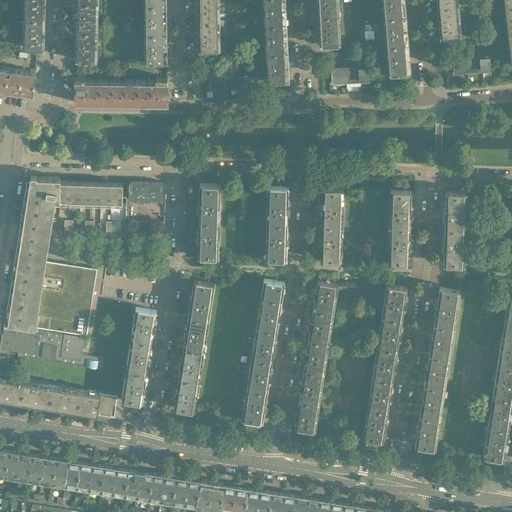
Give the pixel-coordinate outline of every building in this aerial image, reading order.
[(44,0),(23,0),(23,17),(44,17),(45,5),(42,5),(42,1),(45,1),(44,0)] [(79,17),(76,17),(76,29),(97,29),(98,1),(77,0),(76,13),(79,13),(79,17)] [(200,6),(198,6),(198,19),(219,19),(218,0),(197,0),(198,2),(200,2),(200,6)] [(284,0),(263,0),(265,22),(286,21),(284,0)] [(337,0),(319,0),(320,1),(317,2),(318,14),(339,12),(337,0)] [(404,0),(383,0),(384,15),(405,13),(404,0)] [(166,2),(145,3),(145,31),(166,31),(166,2)] [(225,13),(241,14),(242,5),(226,4),(225,13)] [(458,4),(437,5),(438,18),(441,18),(441,22),(438,22),(439,35),(460,33),(458,4)] [(339,12),(318,14),(318,27),(321,27),(321,31),(318,31),(319,44),(340,43),(339,12)] [(405,13),(384,15),(387,43),(408,42),(405,13)] [(44,17),(23,17),(23,46),(44,47),(44,34),(41,34),(41,30),(44,30),(44,17)] [(201,35),(198,36),(199,49),(220,48),(219,19),(198,19),(198,32),(201,31),(201,35)] [(286,21),(265,22),(266,51),(287,50),(286,21)] [(78,46),(76,46),(75,59),(96,59),(97,29),(76,29),(76,42),(78,42),(78,46)] [(166,31),(145,31),(146,60),(167,60),(166,31)] [(408,42),(387,43),(389,72),(410,71),(408,42)] [(287,50),(266,51),(268,80),(289,79),(287,50)] [(489,54),(475,55),(476,64),(482,64),(482,70),(490,70),(489,54)] [(475,55),(461,56),(461,65),(467,65),(468,71),(482,70),(482,64),(476,64),(475,55)] [(461,56),(452,57),(453,73),(468,71),(467,65),(461,65),(461,56)] [(368,64),(354,65),(354,73),(359,73),(360,81),(369,80),(368,64)] [(339,65),(331,66),(331,82),(346,81),(346,74),(340,75),(339,65)] [(354,65),(339,65),(340,75),(346,74),(346,81),(360,81),(359,73),(354,73),(354,65)] [(35,71),(7,67),(4,89),(32,93),(35,71)] [(218,71),(209,71),(209,87),(224,87),(224,80),(218,80),(218,71)] [(232,71),(218,71),(218,80),(224,80),(224,87),(238,87),(238,79),(232,80),(232,71)] [(247,71),(232,71),(232,80),(238,79),(238,87),(247,87),(247,71)] [(85,81),(85,76),(75,76),(74,101),(167,103),(167,77),(155,77),(155,82),(85,81)] [(19,249),(18,255),(42,258),(43,253),(44,247),(44,245),(45,239),(46,234),(49,234),(50,234),(50,230),(51,225),(52,221),(53,215),(53,213),(55,199),(56,199),(58,199),(58,200),(69,200),(80,200),(90,200),(100,201),(111,201),(122,201),(122,195),(122,183),(111,182),(101,182),(90,182),(80,181),(70,181),(60,181),(60,177),(37,176),(37,174),(31,174),(30,180),(26,180),(19,229),(22,230),(21,236),(19,249)] [(129,181),(129,187),(128,198),(165,199),(165,182),(129,181)] [(199,183),(198,219),(219,220),(220,202),(220,184),(199,183)] [(288,186),(267,185),(266,221),(287,222),(288,186)] [(322,187),(322,205),(321,222),(342,223),(343,195),(343,187),(322,187)] [(411,189),(390,189),(390,197),(389,225),(410,225),(411,189)] [(445,190),(444,209),(444,226),(465,227),(465,209),(466,191),(445,190)] [(219,220),(198,219),(197,256),(218,256),(219,220)] [(287,222),(266,221),(265,258),(286,258),(287,222)] [(342,223),(321,222),(320,259),(341,260),(342,223)] [(410,225),(389,225),(388,261),(391,262),(391,264),(393,264),(393,262),(409,262),(410,225)] [(465,227),(444,226),(443,263),(464,264),(465,227)] [(5,321),(87,334),(97,267),(45,259),(46,259),(42,258),(15,254),(15,256),(16,256),(14,268),(13,268),(13,269),(14,269),(12,281),(11,281),(11,282),(12,282),(10,294),(9,294),(9,295),(10,295),(8,307),(7,307),(7,308),(8,308),(6,320),(5,320),(5,321)] [(284,281),(275,279),(263,277),(261,295),(281,298),(284,281)] [(193,279),(190,297),(188,314),(208,317),(214,282),(193,279)] [(317,279),(315,289),(313,306),(333,309),(338,282),(317,279)] [(406,286),(386,283),(381,314),(402,317),(406,286)] [(460,289),(439,286),(433,322),(454,325),(460,289)] [(281,298),(261,295),(256,325),(277,328),(281,298)] [(511,302),(506,302),(501,332),(511,333),(511,302)] [(135,306),(131,337),(151,340),(156,309),(135,306)] [(313,306),(311,319),(308,337),(328,340),(333,309),(313,306)] [(188,314),(186,327),(183,345),(204,348),(208,317),(188,314)] [(402,317),(381,314),(376,344),(397,347),(402,317)] [(433,322),(431,334),(429,352),(449,355),(454,325),(433,322)] [(3,327),(0,347),(13,349),(21,350),(20,355),(102,368),(104,357),(81,353),(84,336),(64,332),(11,324),(11,328),(3,327)] [(277,328),(256,325),(251,355),(272,358),(277,328)] [(511,333),(501,332),(497,363),(511,365),(511,333)] [(151,340),(131,337),(126,367),(147,371),(151,340)] [(328,340),(308,337),(303,367),(324,370),(328,340)] [(397,347),(376,344),(371,374),(392,378),(397,347)] [(204,348),(183,345),(178,375),(199,378),(204,348)] [(449,355),(429,352),(424,382),(445,386),(449,355)] [(272,358),(251,355),(246,386),(267,389),(272,358)] [(511,365),(497,363),(492,393),(511,396),(511,365)] [(147,371),(126,367),(121,398),(142,401),(147,371)] [(303,367),(301,380),(298,397),(319,400),(324,370),(303,367)] [(392,378),(371,374),(367,405),(387,408),(392,378)] [(178,375),(176,388),(173,406),(194,409),(199,378),(178,375)] [(7,377),(4,377),(0,376),(0,397),(21,401),(25,380),(7,377)] [(53,384),(25,380),(21,401),(50,405),(53,384)] [(445,386),(424,382),(419,413),(440,416),(445,386)] [(82,389),(53,384),(50,405),(78,410),(82,389)] [(262,420),(265,402),(267,389),(246,386),(241,417),(262,420)] [(100,392),(82,389),(78,410),(97,413),(100,392)] [(117,394),(100,392),(97,413),(114,415),(117,394)] [(511,400),(511,396),(492,393),(487,423),(508,427),(511,400)] [(298,397),(296,410),(294,425),(315,428),(319,400),(298,397)] [(387,408),(367,405),(362,436),(383,439),(387,408)] [(419,413),(417,426),(414,444),(435,447),(440,416),(419,413)] [(508,427),(487,423),(482,454),(503,458),(508,427)] [(0,472),(5,473),(9,450),(0,448),(0,472)] [(19,475),(23,452),(9,450),(5,473),(19,475)] [(29,477),(33,453),(23,452),(19,475),(29,477)] [(42,479),(46,455),(33,453),(29,477),(42,479)] [(53,481),(57,457),(46,455),(42,479),(53,481)] [(66,483),(70,459),(57,457),(53,481),(66,483)] [(77,484),(81,461),(70,459),(66,483),(77,484)] [(90,486),(93,463),(81,461),(77,484),(90,486)] [(101,488),(104,464),(93,463),(90,486),(101,488)] [(113,490),(117,466),(104,464),(101,488),(113,490)] [(125,492),(128,468),(117,466),(113,490),(125,492)] [(138,494),(141,470),(128,468),(125,492),(138,494)] [(148,496),(152,472),(141,470),(138,494),(148,496)] [(162,498),(165,474),(152,472),(148,496),(162,498)] [(172,500),(176,476),(165,474),(162,498),(172,500)] [(185,502),(189,478),(176,476),(172,500),(185,502)] [(196,503),(200,479),(189,478),(185,502),(196,503)] [(207,511),(212,481),(200,479),(196,503),(194,511),(207,511)] [(219,511),(224,483),(212,481),(207,511),(219,511)] [(232,511),(237,485),(224,483),(219,511),(232,511)] [(244,511),(248,487),(237,485),(232,511),(244,511)] [(10,487),(9,495),(18,496),(20,489),(10,487)] [(253,511),(255,511),(259,489),(248,487),(244,511),(253,511)] [(268,511),(272,490),(259,489),(255,511),(268,511)] [(280,511),(283,492),(272,490),(268,511),(280,511)] [(293,511),(296,494),(283,492),(280,511),(293,511)] [(306,511),(309,496),(296,494),(293,511),(306,511)] [(318,511),(321,498),(309,496),(306,511),(318,511)] [(330,511),(332,500),(321,498),(318,511),(330,511)] [(342,511),(344,502),(332,500),(330,511),(342,511)] [(354,511),(356,504),(344,502),(342,511),(354,511)]
